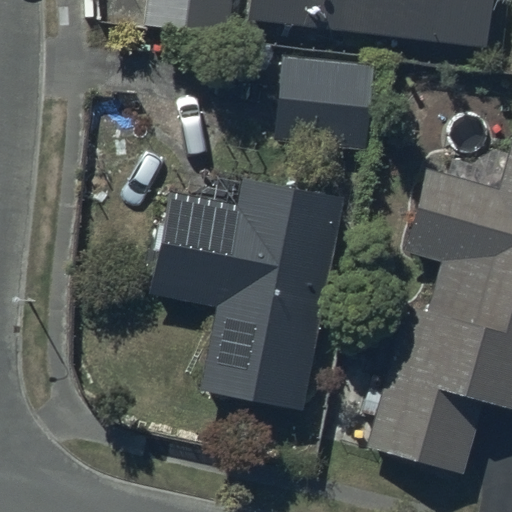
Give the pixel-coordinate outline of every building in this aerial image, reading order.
[(229,0),(143,0),(142,16),(228,24),(229,0)] [(243,0),(242,13),(483,37),(486,0),(243,0)] [(369,57),(279,50),(272,135),(363,141),(369,57)] [(511,121),(494,179),(425,160),(401,243),(439,253),(424,305),(400,298),(359,439),(464,469),(486,393),(511,400),(511,121)] [(341,188),(238,166),(231,196),(167,183),(146,284),(214,298),(197,380),(297,400),(341,188)]
